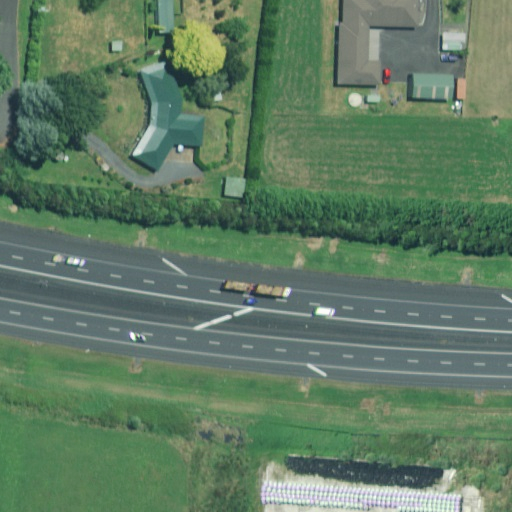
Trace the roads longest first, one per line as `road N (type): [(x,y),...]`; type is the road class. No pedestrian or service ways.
road 1 (motorway): [(0,253),(337,308),(511,320)]
road 2 (motorway): [(511,366),(246,349),(0,311)]
